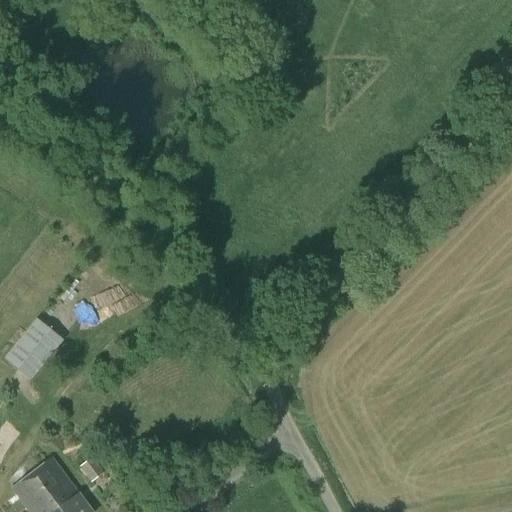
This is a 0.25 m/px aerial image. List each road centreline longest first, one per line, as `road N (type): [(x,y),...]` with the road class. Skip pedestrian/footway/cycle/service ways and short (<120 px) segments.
road 1 (unclassified): [(286,424),(258,364),(511,96)]
road 2 (track): [(258,364),(103,206),(0,123)]
road 3 (unclassified): [(181,511),(286,424)]
